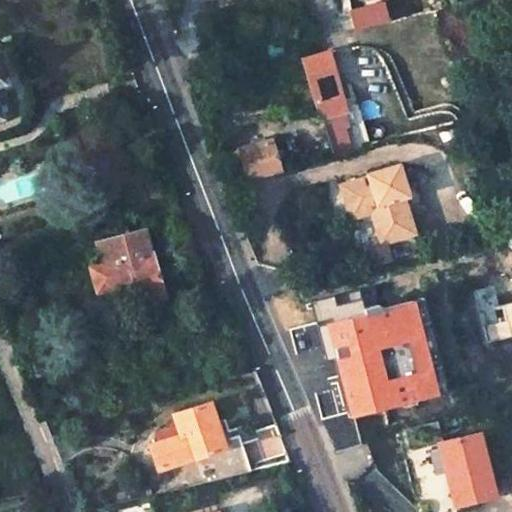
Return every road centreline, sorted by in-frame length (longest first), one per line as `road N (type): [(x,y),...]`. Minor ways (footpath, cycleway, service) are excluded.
road 1 (tertiary): [(330,511),(129,0)]
road 2 (unclassified): [(0,348),(67,511)]
